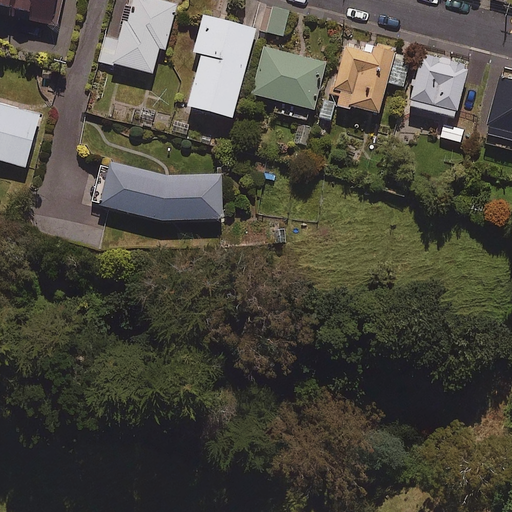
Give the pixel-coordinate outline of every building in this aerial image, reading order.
[(64,0),(0,0),(0,15),(58,29),(64,0)] [(176,5),(157,0),(129,0),(119,42),(104,38),(97,66),(114,70),(115,65),(150,74),(157,49),(164,51),(176,5)] [(290,11),(273,6),(266,32),(283,37),(290,11)] [(258,30),(202,14),(191,54),(201,57),(187,107),(232,120),(258,30)] [(326,63),(262,47),(249,95),(314,111),(326,63)] [(372,54),(345,48),(335,88),(332,87),(330,96),(336,98),(334,109),(351,113),(352,110),(379,116),(394,53),(373,48),(372,54)] [(465,66),(421,57),(410,107),(454,116),(454,113),(459,114),(468,71),(464,70),(465,66)] [(511,80),(498,77),(485,125),(489,126),(486,135),(511,142),(511,80)] [(330,121),(335,103),(319,99),(314,117),(330,121)] [(0,163),(27,170),(41,115),(0,104),(0,163)] [(463,131),(443,125),(440,137),(460,142),(463,131)] [(165,177),(110,163),(99,206),(161,222),(223,220),(221,175),(165,177)]
